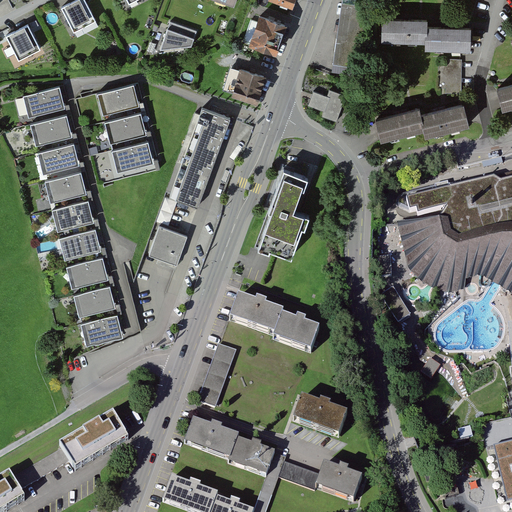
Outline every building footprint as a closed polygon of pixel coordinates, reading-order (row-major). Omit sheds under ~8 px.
[(75,32),(96,21),(84,0),(75,0),(62,7),(75,32)] [(198,0),(233,12),(237,0),(190,0),(198,3),(198,0)] [(268,0),(267,5),(292,14),(297,0),(268,0)] [(452,0),(450,8),(472,16),(477,0),(452,0)] [(342,1),(333,64),(358,67),(367,4),(343,1),(342,1)] [(461,50),(471,50),(472,25),(428,24),(428,17),(382,16),(382,39),(392,39),(391,43),(400,43),(400,40),(408,40),(408,43),(416,43),(416,41),(424,41),(424,48),(435,49),(435,51),(444,51),(444,49),(451,49),(451,53),(461,53),(461,50)] [(161,49),(193,45),(197,31),(171,21),(161,49)] [(247,53),(276,62),(286,31),(258,22),(247,53)] [(6,35),(19,59),(40,49),(27,24),(6,35)] [(445,65),(438,65),(438,88),(446,88),(446,93),(461,93),(461,60),(445,60),(445,65)] [(232,94),(260,103),(268,75),(240,67),(232,94)] [(511,81),(498,85),(503,109),(511,107),(511,81)] [(104,113),(139,104),(134,84),(99,93),(104,113)] [(58,87),(22,96),(28,117),(64,108),(58,87)] [(330,87),(327,97),(313,92),(307,107),(325,113),(323,118),(336,123),(346,93),(330,87)] [(84,96),(78,99),(82,110),(88,108),(84,96)] [(424,127),(425,133),(435,131),(436,133),(444,132),(443,128),(452,126),(452,128),(460,126),(459,124),(468,122),(464,102),(422,112),(420,105),(374,116),(380,140),(390,138),(391,140),(402,137),(401,134),(406,133),(406,135),(417,132),(416,129),(424,127)] [(170,196),(197,206),(229,118),(202,108),(198,121),(170,196)] [(111,142),(147,133),(141,111),(105,121),(111,142)] [(32,123),(37,144),(73,135),(67,114),(32,123)] [(112,149),(117,170),(154,161),(148,140),(112,149)] [(74,143),(38,152),(43,173),(79,164),(74,143)] [(285,168),(256,247),(270,252),(271,249),(291,257),(302,228),(305,229),(310,213),(294,207),(302,187),(304,188),(308,176),(285,168)] [(49,203),(86,193),(81,172),(44,182),(49,203)] [(478,278),(483,279),(493,284),(498,288),(511,296),(511,179),(501,182),(494,178),(406,199),(410,213),(417,212),(418,217),(446,210),(438,224),(397,226),(410,272),(422,283),(427,287),(430,289),(434,291),(436,291),(449,295),(456,293),(465,291),(466,281),(478,278)] [(52,210),(57,231),(93,222),(87,201),(52,210)] [(176,263),(187,236),(160,226),(149,253),(158,257),(156,262),(177,270),(179,264),(176,263)] [(65,259),(100,250),(95,229),(59,238),(65,259)] [(392,277),(391,257),(380,258),(381,278),(392,277)] [(72,288),(108,279),(103,258),(67,267),(72,288)] [(79,316),(116,306),(110,286),(73,296),(79,316)] [(411,318),(393,290),(381,298),(398,325),(411,318)] [(273,342),(312,356),(322,330),(307,325),(308,322),(298,318),(296,323),(281,318),(282,315),(265,309),(266,305),(257,301),(256,304),(237,297),(228,321),(274,338),(273,342)] [(117,315),(81,324),(86,345),(122,336),(117,315)] [(199,403),(217,409),(237,352),(219,346),(199,403)] [(427,364),(420,374),(431,381),(437,372),(441,366),(430,359),(427,364)] [(301,401),(293,424),(338,439),(346,417),(328,411),(330,407),(316,402),(314,406),(301,401)] [(511,412),(509,402),(498,405),(502,416),(511,413),(511,412)] [(70,462),(73,467),(84,461),(86,464),(92,460),(119,444),(117,442),(128,435),(115,414),(61,446),(70,462)] [(172,480),(164,504),(185,511),(265,511),(278,477),(314,492),(316,488),(354,503),(363,479),(349,474),(350,470),(341,468),(339,470),(325,466),(322,475),(284,462),(285,457),(261,448),(262,445),(253,442),(252,446),(238,440),(239,437),(222,431),(222,427),(212,424),(210,427),(193,420),(186,444),(230,461),(229,464),(266,478),(254,511),(239,508),(240,504),(231,501),(229,505),(217,500),(218,496),(200,490),(201,487),(190,482),(188,486),(172,480)] [(511,442),(494,447),(501,477),(507,503),(511,501),(511,442)] [(14,505),(24,499),(20,492),(11,478),(0,484),(0,511),(7,511),(15,508),(14,505)]
